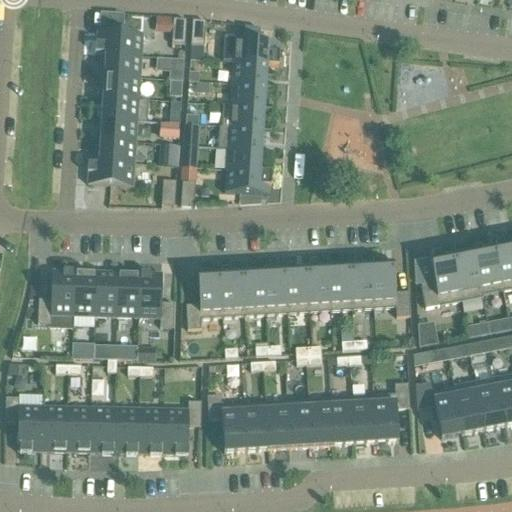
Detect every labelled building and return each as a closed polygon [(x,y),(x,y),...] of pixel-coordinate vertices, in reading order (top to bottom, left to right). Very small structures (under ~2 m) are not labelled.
[(186,23),(173,22),(171,47),(184,48),(186,23)] [(205,24),(192,23),(190,48),(204,49),(205,24)] [(224,38),(222,65),(232,66),(267,68),(267,69),(278,69),(279,55),(278,55),(279,46),(259,45),(260,31),(244,29),(243,40),(224,38)] [(142,37),(97,34),(96,57),(141,60),(142,37)] [(141,60),(96,57),(96,58),(105,59),(104,79),(139,81),(141,60)] [(183,62),(156,61),(156,74),(169,75),(169,84),(170,84),(182,84),(183,62)] [(267,68),(232,66),(231,87),(266,89),(267,69),(267,68)] [(139,81),(104,79),(102,101),(148,104),(148,103),(138,102),(139,81)] [(182,84),(170,84),(169,99),(181,99),(182,84)] [(266,89),(231,87),(229,108),(222,108),(265,111),(266,89)] [(148,104),(102,101),(101,122),(146,125),(148,104)] [(180,122),(181,106),(170,105),(169,121),(180,122)] [(265,111),(222,108),(221,129),(218,129),(218,130),(263,133),(265,111)] [(198,129),(198,119),(186,118),(185,128),(198,129)] [(146,125),(101,122),(100,144),(135,146),(137,125),(146,126),(146,125)] [(263,133),(218,130),(217,151),(262,154),(263,133)] [(135,146),(100,144),(98,164),(89,164),(89,165),(134,168),(135,146)] [(227,152),(225,173),(271,176),(261,175),(262,154),(217,151),(217,152),(227,152)] [(134,168),(89,165),(87,187),(132,190),(134,168)] [(271,176),(225,173),(224,196),(269,199),(270,190),(271,176)] [(176,184),(163,183),(161,208),(174,209),(176,184)] [(195,186),(182,185),(180,210),(193,210),(195,186)] [(511,243),(493,247),(502,294),(511,292),(511,243)] [(493,247),(472,252),(482,301),(482,298),(502,294),(493,247)] [(472,252),(451,256),(460,305),(482,301),(472,252)] [(451,256),(429,260),(434,285),(421,287),(425,312),(460,305),(451,256)] [(393,263),(370,265),(373,312),(395,311),(396,321),(410,320),(408,295),(395,296),(393,263)] [(370,265),(349,266),(352,314),(373,312),(370,265)] [(349,266),(327,267),(330,315),(352,314),(349,266)] [(327,267),(306,269),(309,316),(330,315),(327,267)] [(306,269),(284,270),(287,318),(309,316),(306,269)] [(284,270),(263,271),(265,319),(287,318),(284,270)] [(263,271),(241,273),(244,320),(265,319),(263,271)] [(241,273),(219,274),(222,321),(244,320),(241,273)] [(74,275),(51,274),(51,303),(38,302),(37,327),(50,328),(51,319),(73,320),(74,275)] [(219,274),(197,275),(199,308),(185,309),(187,334),(201,333),(200,323),(222,321),(219,274)] [(96,275),(74,275),(73,320),(94,320),(96,275)] [(117,276),(96,275),(94,320),(116,321),(117,276)] [(139,276),(117,276),(116,321),(138,322),(139,276)] [(161,277),(139,276),(138,322),(160,322),(159,331),(173,331),(173,306),(161,306),(161,277)] [(510,333),(508,323),(495,325),(497,336),(510,333)] [(465,328),(468,342),(482,339),(479,325),(465,328)] [(511,350),(510,339),(488,343),(491,355),(511,351),(511,350)] [(467,347),(469,359),(491,355),(488,343),(467,347)] [(366,344),(354,345),(354,354),(367,353),(366,344)] [(354,345),(341,346),(342,355),(354,354),(354,345)] [(445,351),(448,363),(469,359),(467,347),(445,351)] [(80,348),(80,362),(93,362),(93,348),(80,348)] [(115,364),(115,351),(104,350),(103,363),(107,363),(115,364)] [(267,350),(255,351),(255,360),(268,359),(267,350)] [(280,350),(267,350),(268,359),(280,358),(280,350)] [(320,350),(308,351),(308,360),(320,359),(320,350)] [(127,364),(127,351),(115,351),(115,364),(116,364),(127,364)] [(308,351),(295,352),(296,360),(308,360),(308,351)] [(237,352),(224,353),(225,362),(237,361),(237,352)] [(320,359),(308,360),(309,368),(321,368),(320,359)] [(308,360),(296,360),(296,369),(309,368),(308,360)] [(349,360),(336,361),(337,370),(349,369),(349,360)] [(361,360),(349,360),(349,369),(361,368),(361,360)] [(107,376),(116,376),(116,364),(115,364),(107,363),(107,376)] [(275,365),(262,366),(263,374),(275,373),(275,365)] [(262,366),(250,366),(250,375),(263,374),(262,366)] [(68,369),(56,368),(55,377),(68,377),(68,369)] [(80,378),(80,369),(68,369),(68,377),(80,378)] [(140,371),(127,370),(127,379),(140,379),(140,371)] [(152,371),(140,371),(140,379),(152,380),(152,371)] [(511,377),(496,381),(505,430),(511,428),(511,377)] [(496,381),(474,385),(484,434),(505,430),(496,381)] [(429,385),(415,388),(416,413),(434,410),(441,442),(463,438),(453,389),(454,398),(433,403),(429,385)] [(474,385),(453,389),(463,438),(484,434),(474,385)] [(395,398),(373,399),(375,447),(398,446),(396,413),(409,412),(408,387),(394,388),(395,398)] [(221,398),(207,399),(208,424),(222,424),(224,456),(246,455),(243,407),(221,408),(221,398)] [(373,399),(351,400),(354,448),(375,447),(373,399)] [(351,400),(329,402),(332,450),(354,448),(351,400)] [(18,401),(5,401),(5,426),(17,426),(17,455),(42,456),(43,410),(18,410),(18,401)] [(329,402),(308,403),(311,451),(332,450),(329,402)] [(308,403),(286,404),(289,452),(311,451),(308,403)] [(286,404),(265,406),(268,453),(289,452),(286,404)] [(187,413),(163,413),(162,458),(187,459),(187,430),(200,430),(201,405),(188,405),(187,413)] [(265,406),(243,407),(246,455),(268,453),(265,406)] [(67,411),(43,410),(42,456),(66,456),(67,411)] [(91,411),(67,411),(66,456),(90,457),(91,411)] [(115,412),(91,411),(90,457),(114,457),(115,412)] [(139,412),(115,412),(114,457),(138,458),(139,412)] [(163,413),(139,412),(138,458),(162,458),(163,413)]
